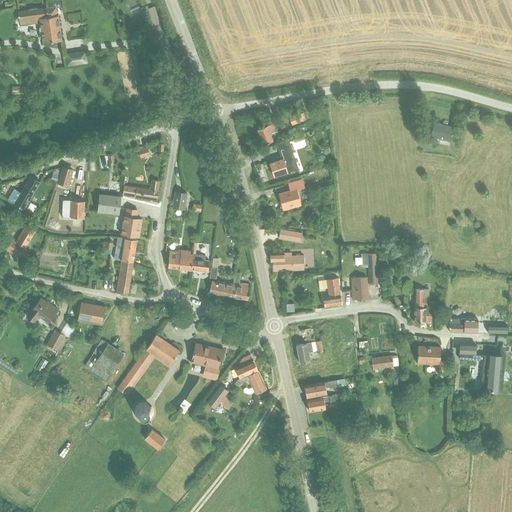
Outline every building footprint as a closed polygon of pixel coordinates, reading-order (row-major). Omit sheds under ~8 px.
[(46,7),(18,11),(20,25),(40,22),(43,43),(61,40),(58,16),(57,16),(56,7),(47,8),(46,7)] [(85,54),(66,57),(67,66),(86,63),(85,54)] [(292,125),(303,121),(300,113),(289,117),(292,125)] [(270,133),(276,131),(273,123),(257,129),(263,145),(273,141),(270,133)] [(304,123),(295,126),(297,131),(306,128),(304,123)] [(451,140),(454,127),(434,123),(430,143),(437,144),(438,138),(451,140)] [(282,159),(269,163),(274,176),(297,168),(288,140),(276,144),(281,157),(282,159)] [(147,147),(138,150),(140,158),(149,155),(147,147)] [(68,186),(73,170),(62,167),(57,183),(68,186)] [(52,174),(50,180),(57,182),(59,176),(52,174)] [(15,189),(8,200),(23,209),(39,182),(31,177),(21,193),(15,189)] [(296,189),(304,187),(302,180),(288,183),(290,191),(279,194),(283,209),(300,204),(296,189)] [(125,186),(123,195),(136,197),(145,198),(157,200),(159,184),(159,182),(156,181),(153,181),(151,181),(150,190),(136,188),(125,186)] [(114,192),(123,193),(124,183),(115,182),(114,192)] [(183,209),(186,195),(175,193),(173,207),(183,209)] [(119,214),(122,196),(120,196),(100,194),(98,212),(119,214)] [(63,200),(62,217),(73,217),(83,218),(84,201),(63,200)] [(124,216),(122,234),(139,237),(141,219),(136,218),(137,210),(125,209),(124,216)] [(53,217),(48,215),(45,223),(51,225),(53,217)] [(28,259),(31,255),(24,251),(36,230),(27,224),(16,242),(11,239),(5,248),(20,257),(21,255),(28,259)] [(280,230),(278,237),(301,241),(302,233),(280,230)] [(120,265),(133,267),(137,240),(118,237),(114,259),(121,260),(120,265)] [(170,250),(168,267),(180,269),(181,250),(177,249),(177,251),(170,250)] [(191,251),(182,250),(181,250),(180,269),(192,270),(194,254),(190,253),(191,251)] [(283,252),(269,253),(270,257),(270,262),(272,262),(272,271),(304,269),(303,255),(291,256),(291,255),(291,253),(283,253),(283,252)] [(375,252),(367,253),(369,284),(377,283),(375,252)] [(194,254),(192,270),(209,271),(210,261),(205,260),(206,255),(196,254),(194,254)] [(35,275),(38,266),(26,262),(23,271),(35,275)] [(133,267),(120,265),(116,292),(129,294),(133,267)] [(249,300),(251,285),(238,283),(240,273),(236,273),(234,284),(233,288),(236,289),(234,298),(249,300)] [(368,298),(366,277),(351,278),(352,299),(368,298)] [(340,294),(338,278),(328,279),(330,295),(331,295),(331,296),(323,298),(324,308),(341,305),(340,295),(339,296),(339,294),(340,294)] [(234,284),(218,281),(218,282),(213,281),(210,293),(224,296),(234,298),(236,289),(233,288),(234,284)] [(414,289),(414,307),(428,307),(432,307),(437,308),(437,303),(428,303),(429,289),(414,289)] [(41,298),(32,310),(31,312),(27,316),(34,321),(39,315),(48,323),(58,310),(49,303),(47,303),(41,298)] [(101,324),(105,307),(81,302),(78,320),(101,324)] [(428,307),(414,307),(414,322),(431,322),(431,315),(428,315),(428,307)] [(450,318),(450,331),(477,332),(478,319),(450,318)] [(506,325),(491,323),(490,331),(506,333),(506,325)] [(316,326),(293,331),(300,369),(308,367),(309,371),(305,372),(308,384),(321,382),(319,369),(318,369),(317,365),(323,363),(316,326)] [(52,347),(60,333),(55,330),(47,344),(52,347)] [(52,347),(58,350),(66,336),(60,333),(52,347)] [(156,334),(146,349),(154,355),(169,365),(179,350),(156,334)] [(107,343),(102,339),(85,366),(106,379),(109,374),(93,364),(107,343)] [(196,343),(191,362),(206,366),(204,374),(214,376),(216,368),(219,369),(223,349),(196,343)] [(459,345),(459,359),(483,361),(481,380),(485,380),(484,391),(499,392),(502,393),(503,381),(500,381),(501,372),(503,372),(505,356),(505,352),(500,351),(500,356),(487,355),(475,354),(476,345),(459,345)] [(445,373),(446,360),(440,359),(440,347),(417,346),(416,362),(438,363),(438,373),(445,373)] [(154,355),(146,349),(104,409),(112,415),(127,395),(125,395),(154,355)] [(241,365),(234,368),(239,379),(258,371),(253,360),(250,354),(243,358),(239,362),(241,365)] [(398,365),(397,356),(392,356),(392,355),(371,358),(372,369),(384,367),(390,366),(391,368),(393,368),(393,366),(398,365)] [(239,379),(237,380),(239,384),(249,380),(255,394),(265,389),(258,371),(239,379)] [(338,386),(337,379),(321,382),(308,384),(304,385),(306,397),(326,394),(325,388),(332,387),(332,388),(338,387),(338,386)] [(219,385),(206,401),(215,408),(220,403),(225,396),(228,392),(219,385)] [(329,403),(336,402),(335,395),(307,399),(309,411),(325,408),(324,401),(329,400),(329,403)] [(220,403),(228,409),(233,402),(225,396),(220,403)] [(143,422),(147,421),(150,419),(152,416),(153,413),(153,409),(151,406),(148,404),(145,402),(141,402),(138,403),(135,406),(133,409),(133,413),(134,417),(136,420),(140,422),(143,422)] [(206,420),(202,424),(209,429),(212,424),(206,420)] [(158,449),(165,439),(152,429),(145,439),(158,449)] [(170,457),(175,451),(169,446),(164,452),(170,457)]
